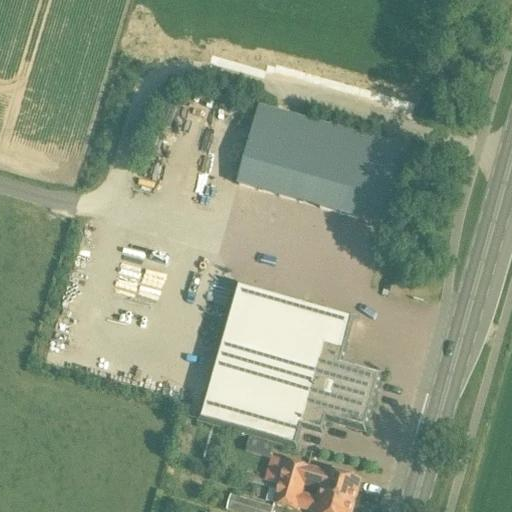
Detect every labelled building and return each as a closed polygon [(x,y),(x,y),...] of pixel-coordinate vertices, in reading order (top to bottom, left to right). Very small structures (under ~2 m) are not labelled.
[(235,185),(380,226),(402,149),(257,108),(235,185)] [(364,433),(379,379),(341,368),(354,322),(239,289),(200,424),(296,451),(302,430),(322,436),(326,422),(364,433)] [(271,458),(274,446),(249,440),(246,451),(271,458)] [(338,502),(355,507),(361,483),(325,473),(323,479),(310,475),(311,471),(286,464),(280,485),(303,492),(304,487),(320,492),(320,491),(335,495),(336,493),(339,494),(338,496),(340,496),(338,502)] [(303,492),(280,485),(279,487),(244,477),(243,483),(278,493),(274,506),(294,511),(297,511),(298,510),(303,511),(352,511),(355,507),(338,502),(340,496),(338,496),(339,494),(336,493),(335,495),(320,491),(320,492),(304,487),(303,492)] [(272,511),(274,509),(231,497),(226,511),(272,511)]
